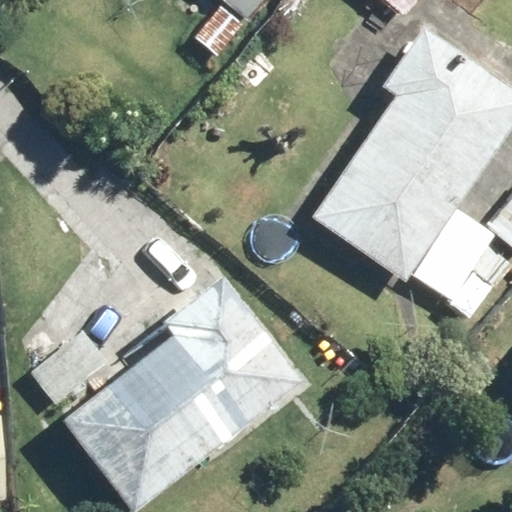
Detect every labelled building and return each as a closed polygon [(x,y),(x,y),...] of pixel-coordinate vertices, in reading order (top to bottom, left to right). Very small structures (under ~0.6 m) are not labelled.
[(239,0),(251,8),(257,0),(239,0)] [(389,0),(402,10),(409,0),(389,0)] [(308,207),(403,273),(511,116),(511,76),(436,24),(308,207)] [(511,198),(490,221),(511,242),(511,198)] [(67,397),(135,491),(296,377),(228,282),(67,397)] [(30,370),(56,401),(107,360),(82,328),(30,370)]
